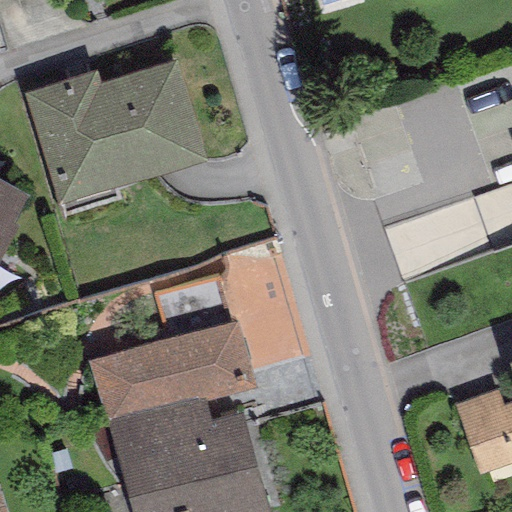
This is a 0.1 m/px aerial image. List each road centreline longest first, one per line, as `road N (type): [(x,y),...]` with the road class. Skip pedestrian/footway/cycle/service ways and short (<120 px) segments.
road 1 (residential): [(395,511),(246,0)]
road 2 (unknown): [(247,2),(0,64)]
road 3 (unknown): [(362,399),(511,345)]
